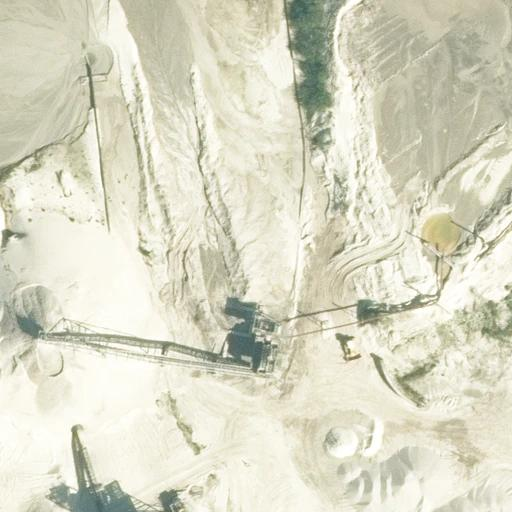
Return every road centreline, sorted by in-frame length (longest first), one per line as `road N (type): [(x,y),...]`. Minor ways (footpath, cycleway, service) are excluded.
road 1 (unknown): [(316,511),(294,455),(268,433),(176,455),(94,511)]
road 2 (unknown): [(511,475),(425,365),(367,271)]
